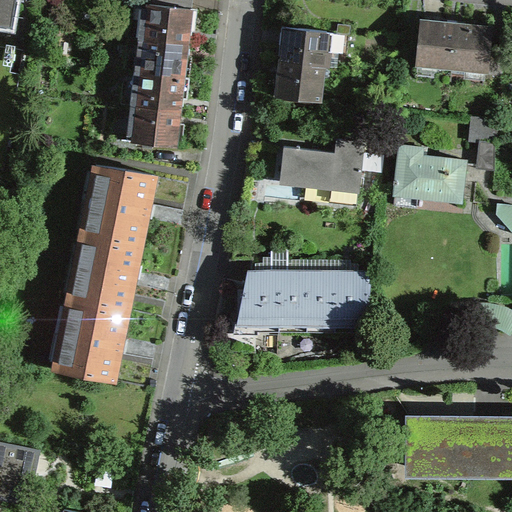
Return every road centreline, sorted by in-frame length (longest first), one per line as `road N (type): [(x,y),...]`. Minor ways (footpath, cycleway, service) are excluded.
road 1 (residential): [(180,388),(242,0)]
road 2 (residential): [(180,388),(511,360)]
road 3 (residential): [(154,511),(180,388)]
